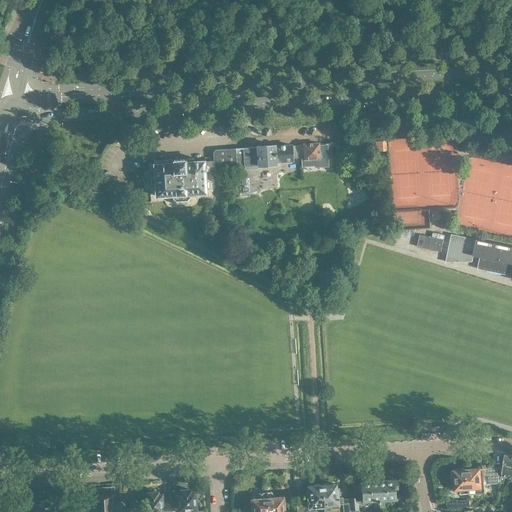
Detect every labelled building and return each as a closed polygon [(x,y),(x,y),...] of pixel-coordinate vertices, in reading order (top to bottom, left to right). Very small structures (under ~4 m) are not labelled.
[(387,140),(375,141),(375,151),(387,150),(387,140)] [(319,145),(319,144),(319,142),(302,143),(303,145),(303,150),(303,157),(303,159),(301,159),(302,167),(314,166),(314,167),(329,166),(328,148),(331,147),(331,144),(319,145)] [(293,158),(303,157),(303,150),(303,145),(291,146),(291,145),(276,146),(275,146),(274,145),(257,146),(257,147),(243,148),(235,149),(235,162),(222,163),(222,170),(242,168),(242,167),(244,166),(247,169),(256,168),(257,168),(258,166),(275,165),(277,165),(277,162),(293,161),(293,158)] [(173,162),(154,164),(154,175),(148,176),(149,185),(155,184),(156,196),(172,195),(172,199),(175,201),(187,201),(190,198),(189,194),(206,193),(205,188),(209,187),(208,180),(205,180),(204,171),(214,171),(214,164),(222,163),(235,162),(235,149),(215,150),(213,153),(213,161),(204,161),(184,162),(184,159),(180,159),(177,160),(173,160),(173,162)] [(433,231),(433,235),(419,233),(418,246),(442,249),(444,233),(433,231)] [(511,246),(451,234),(445,262),(472,261),(474,251),(480,252),(477,268),(511,275),(511,246)] [(319,275),(317,273),(313,278),(316,280),(316,283),(319,285),(324,285),(326,282),(326,277),(322,275),(319,275)] [(503,467),(501,476),(505,477),(511,478),(511,455),(504,454),(503,467)] [(469,469),(467,469),(469,493),(469,495),(486,493),(486,484),(500,483),(500,482),(501,476),(503,467),(474,469),(473,467),(470,468),(469,469)] [(453,489),(460,489),(461,493),(469,493),(467,469),(465,469),(464,468),(462,468),(461,469),(451,470),(453,489)] [(394,479),(378,481),(379,511),(382,511),(385,511),(384,500),(396,499),(396,501),(399,501),(399,505),(399,507),(406,506),(405,494),(398,495),(395,496),(394,489),(397,489),(397,480),(394,481),(394,479)] [(361,491),(362,501),(350,502),(350,510),(359,510),(358,504),(362,503),(362,502),(374,501),(375,511),(379,511),(378,481),(360,482),(360,483),(358,483),(358,492),(361,491)] [(323,485),(322,485),(324,507),(336,506),(336,505),(338,505),(338,497),(339,497),(338,488),(336,488),(336,483),(330,484),(328,483),(324,483),(323,485)] [(306,490),(307,500),(296,501),(296,511),(304,511),(304,507),(312,507),(312,508),(324,507),(322,485),(321,485),(320,484),(315,484),(314,485),(307,486),(308,490),(306,490)] [(131,511),(131,509),(128,509),(117,502),(117,494),(113,493),(113,491),(114,491),(114,486),(111,485),(111,486),(94,488),(94,487),(90,487),(91,492),(92,492),(93,494),(89,496),(90,504),(80,511),(131,511)] [(178,501),(170,501),(170,511),(186,511),(187,511),(193,510),(193,509),(196,509),(195,492),(191,492),(191,489),(181,490),(181,493),(178,493),(178,501)] [(145,511),(170,511),(170,501),(162,502),(162,494),(158,494),(158,492),(148,492),(148,495),(144,496),(145,511)] [(252,511),(267,511),(266,492),(263,492),(260,495),(260,498),(257,498),(257,499),(251,499),(252,511)] [(271,492),(266,492),(267,511),(283,511),(283,497),(277,497),(277,496),(274,497),(274,494),(271,492)]
